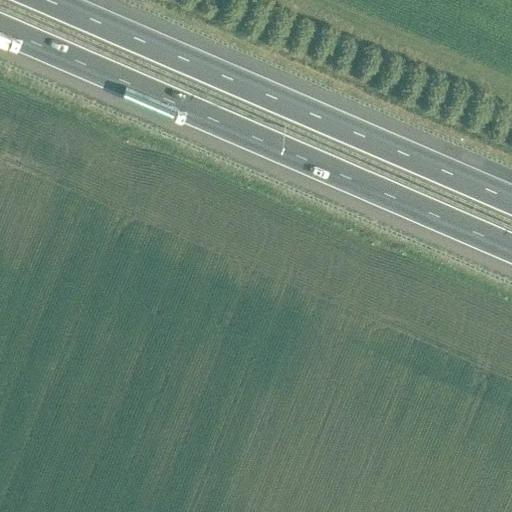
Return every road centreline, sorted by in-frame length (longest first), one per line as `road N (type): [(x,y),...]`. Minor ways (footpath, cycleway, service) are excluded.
road 1 (motorway): [(0,26),(511,247)]
road 2 (motorway): [(511,198),(55,0)]
